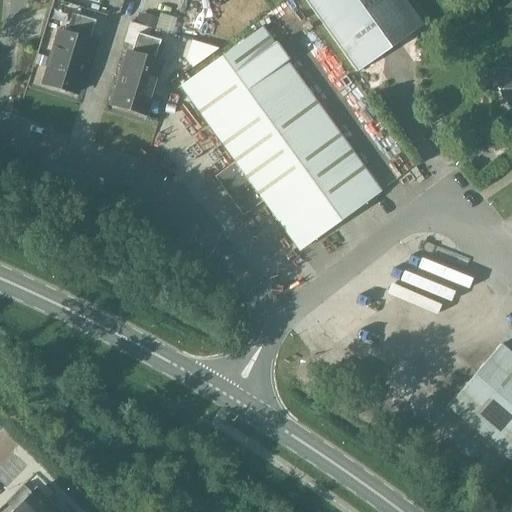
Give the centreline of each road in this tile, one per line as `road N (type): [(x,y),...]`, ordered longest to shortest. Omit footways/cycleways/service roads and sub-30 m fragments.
road 1 (unclassified): [(276,323),(166,193),(0,137)]
road 2 (unclassified): [(276,323),(447,191),(511,274)]
road 3 (secondary): [(219,392),(0,279)]
road 4 (secondary): [(401,511),(242,405)]
